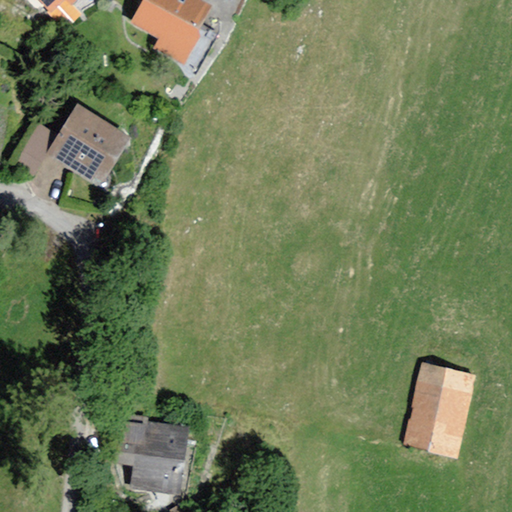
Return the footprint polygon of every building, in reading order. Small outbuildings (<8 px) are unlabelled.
[(38,0),(58,18),(75,0),(38,0)] [(207,5),(198,0),(149,0),(138,22),(164,36),(158,47),(183,61),(199,33),(193,30),(207,5)] [(126,138),(80,108),(52,150),(98,180),(126,138)] [(42,170),(60,128),(38,118),(19,160),(42,170)] [(473,374),(417,365),(402,451),(458,461),(473,374)] [(187,432),(119,422),(114,460),(139,463),(136,484),(179,490),(187,432)]
